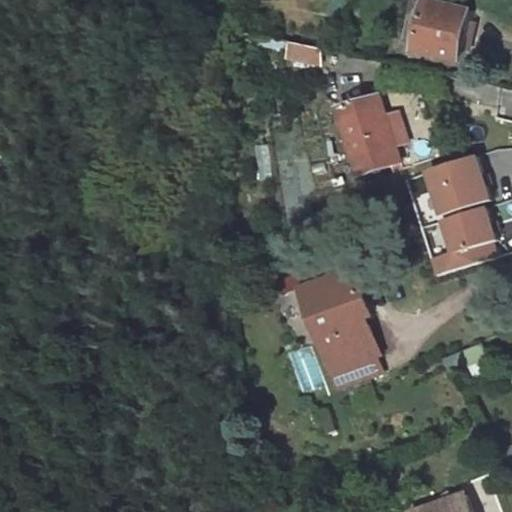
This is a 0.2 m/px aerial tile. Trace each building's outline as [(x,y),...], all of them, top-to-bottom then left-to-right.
[(465,58),(476,8),(435,0),(419,0),(417,15),(413,14),(408,37),(422,40),(420,49),(465,58)] [(322,46),(286,38),(296,70),(327,61),(322,46)] [(383,95),(343,107),(365,173),(404,160),(383,95)] [(511,250),(483,158),(435,173),(459,252),(436,259),(442,278),(511,256),(511,250)] [(343,255),(311,267),(316,284),(306,286),(343,387),(386,371),(380,355),(383,352),(370,315),(375,314),(358,267),(349,271),(343,255)] [(476,511),(469,491),(417,510),(417,511),(476,511)]
